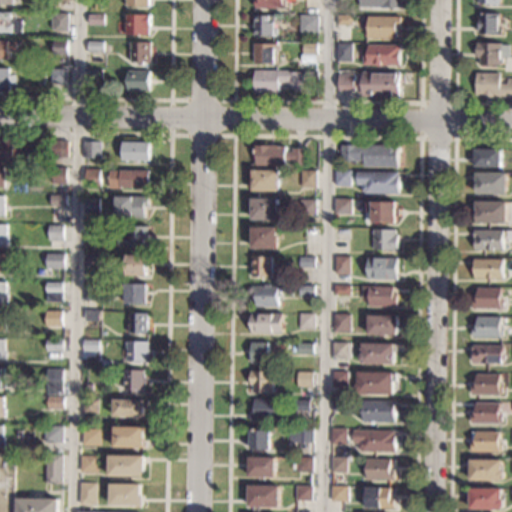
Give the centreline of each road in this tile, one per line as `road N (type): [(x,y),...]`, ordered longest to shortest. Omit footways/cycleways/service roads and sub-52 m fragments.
road 1 (residential): [(511,120),(0,112)]
road 2 (residential): [(198,511),(205,0)]
road 3 (residential): [(433,511),(439,0)]
